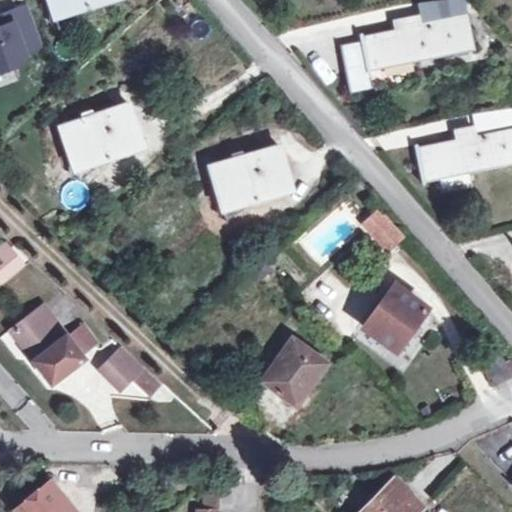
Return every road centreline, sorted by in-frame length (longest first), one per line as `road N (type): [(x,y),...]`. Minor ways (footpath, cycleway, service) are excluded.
road 1 (residential): [(511,329),(219,0)]
road 2 (unknown): [(240,454),(152,322),(0,171)]
road 3 (residential): [(240,454),(389,448),(511,393)]
road 4 (residential): [(0,446),(240,454)]
